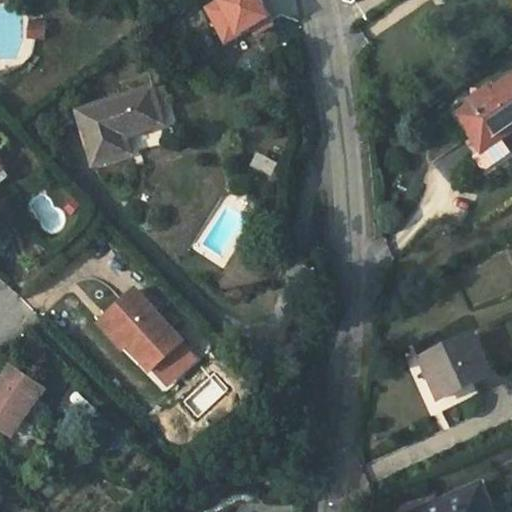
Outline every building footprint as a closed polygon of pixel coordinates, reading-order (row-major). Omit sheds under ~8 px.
[(259,1),(258,0),(218,0),(206,7),(226,41),(268,17),(259,1)] [(47,39),(48,20),(29,19),(28,39),(47,39)] [(482,102),(460,118),(486,154),(503,141),(501,138),(511,130),(511,80),(493,94),(490,89),(478,97),(482,102)] [(166,125),(154,87),(80,110),(96,165),(132,154),(126,137),(166,125)] [(73,124),(67,105),(51,109),(57,129),(73,124)] [(256,152),(250,167),(272,176),(278,162),(256,152)] [(136,289),(105,320),(130,345),(153,369),(156,368),(169,383),(196,357),(182,343),(185,340),(136,289)] [(127,349),(130,345),(105,320),(102,323),(127,349)] [(423,359),(441,401),(469,388),(496,376),(476,335),(423,359)] [(0,382),(0,429),(9,436),(23,413),(28,416),(47,388),(11,365),(0,382)] [(475,400),(469,388),(441,401),(447,412),(475,400)] [(23,413),(9,436),(13,439),(28,416),(23,413)] [(494,511),(483,485),(415,511),(494,511)]
